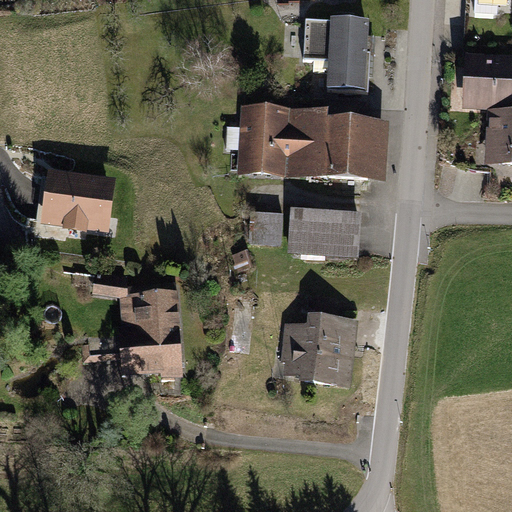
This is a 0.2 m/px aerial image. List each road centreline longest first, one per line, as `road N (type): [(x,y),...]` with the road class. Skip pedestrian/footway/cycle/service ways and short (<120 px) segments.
road 1 (residential): [(412,211),(383,454),(363,511)]
road 2 (residential): [(422,0),(412,211)]
